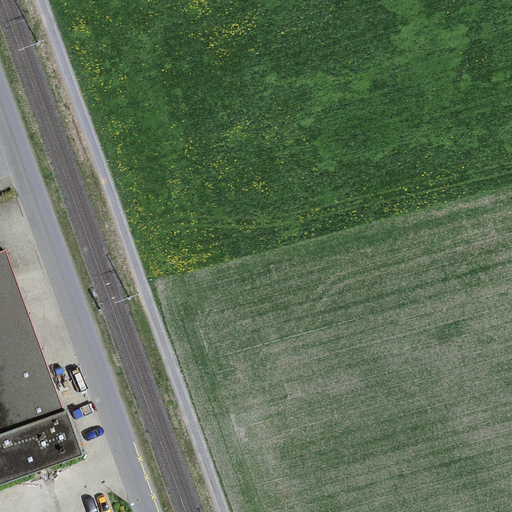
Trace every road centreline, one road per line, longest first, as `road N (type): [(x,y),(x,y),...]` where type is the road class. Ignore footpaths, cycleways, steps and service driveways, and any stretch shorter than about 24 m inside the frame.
road 1 (track): [(223,511),(39,0)]
road 2 (unclassified): [(146,511),(0,104)]
